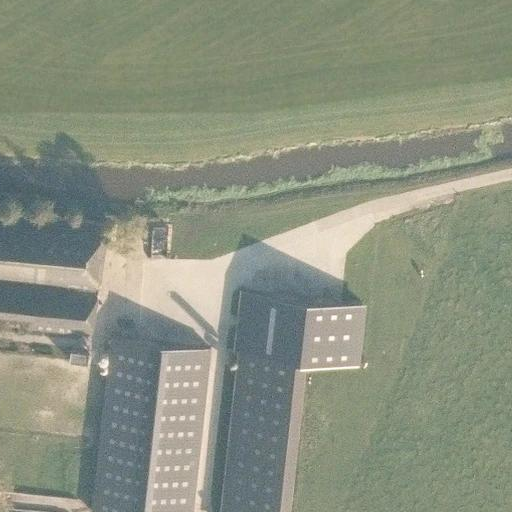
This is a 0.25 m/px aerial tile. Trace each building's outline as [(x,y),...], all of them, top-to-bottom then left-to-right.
[(0,208),(0,322),(91,332),(107,220),(0,208)] [(155,254),(168,254),(169,224),(156,223),(155,254)] [(236,348),(217,511),(287,511),(290,488),(303,369),(305,355),(354,361),(360,301),(270,291),(267,291),(263,291),(260,291),(256,292),(253,294),(250,296),(247,298),(245,300),(242,303),(240,306),(238,310),(237,314),(236,318),(236,324),(233,347),(236,348)] [(191,511),(209,345),(110,334),(91,510),(106,511),(191,511)] [(88,350),(70,348),(69,358),(87,360),(88,350)]
